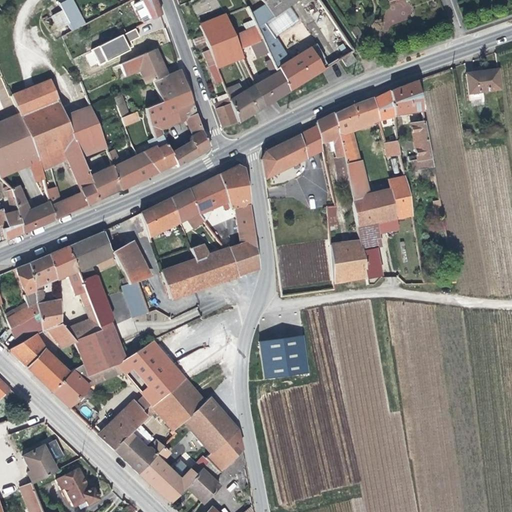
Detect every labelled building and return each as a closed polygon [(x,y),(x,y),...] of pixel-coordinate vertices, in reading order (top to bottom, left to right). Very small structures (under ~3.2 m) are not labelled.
[(61,13),(67,25),(65,26),(69,33),(83,26),(69,0),(68,0),(57,6),(61,13)] [(157,6),(154,0),(142,0),(141,1),(149,21),(160,16),(157,6)] [(260,0),(272,17),(288,6),(287,5),(293,0),(295,0),(298,0),(302,5),(309,0),(260,0)] [(149,21),(141,1),(136,4),(143,24),(149,21)] [(264,6),(249,15),(255,29),(272,17),(264,6)] [(249,15),(245,7),(224,16),(223,16),(237,50),(250,45),(260,41),(255,29),(249,15)] [(65,26),(67,25),(61,13),(53,17),(59,29),(65,26)] [(223,16),(198,26),(205,44),(213,65),(214,67),(240,56),(237,50),(223,16)] [(271,40),(263,23),(255,29),(260,41),(260,42),(264,41),(265,43),(271,40)] [(350,31),(360,45),(365,41),(356,27),(350,31)] [(136,28),(92,49),(100,65),(136,47),(133,40),(140,37),(136,28)] [(264,41),(260,42),(264,52),(272,70),(275,68),(289,91),(305,81),(321,71),(316,64),(317,62),(309,49),(281,65),(271,40),(265,43),(264,41)] [(260,42),(260,41),(250,45),(255,56),(264,52),(260,42)] [(205,44),(199,47),(207,68),(213,65),(205,44)] [(91,67),(98,63),(92,50),(85,54),(91,67)] [(154,50),(119,65),(124,77),(138,71),(145,85),(152,82),(165,76),(159,63),(154,50)] [(213,65),(207,68),(214,84),(220,81),(219,78),(214,67),(213,65)] [(254,86),(263,107),(277,98),(289,91),(275,68),(272,70),(274,74),(254,86)] [(182,79),(179,70),(165,76),(152,82),(161,101),(144,109),(150,128),(158,124),(177,115),(178,115),(175,110),(191,103),(185,87),(182,79)] [(498,70),(497,70),(483,72),(465,75),(468,94),(500,90),(501,90),(498,70)] [(49,80),(11,97),(20,116),(40,162),(42,174),(51,169),(58,165),(53,154),(62,149),(67,160),(81,194),(86,205),(94,202),(107,195),(101,184),(95,186),(90,172),(85,163),(83,157),(66,118),(56,94),(49,80)] [(422,110),(416,81),(404,85),(395,89),(401,114),(422,110)] [(229,104),(237,123),(251,114),(263,107),(254,86),(242,93),(228,100),(229,104)] [(224,93),(228,100),(242,93),(240,88),(234,87),(224,93)] [(401,114),(395,89),(388,91),(394,116),(401,114)] [(394,116),(388,91),(380,94),(372,98),(375,119),(394,118),(394,116)] [(122,95),(113,98),(120,116),(129,113),(122,95)] [(351,106),(357,128),(375,119),(372,98),(371,96),(360,101),(351,106)] [(223,102),(212,106),(217,119),(220,129),(235,123),(229,104),(224,106),(223,102)] [(195,115),(191,103),(175,110),(178,115),(177,115),(179,121),(184,119),(189,127),(193,135),(191,136),(190,139),(193,145),(198,155),(203,152),(208,148),(195,115)] [(393,220),(411,217),(406,189),(389,191),(366,196),(350,131),(357,128),(351,106),(341,110),(333,114),(340,151),(346,181),(348,190),(355,228),(369,225),(375,224),(393,220)] [(66,118),(83,157),(106,146),(90,108),(66,118)] [(140,110),(136,112),(121,119),(123,122),(128,120),(141,113),(140,110)] [(316,123),(316,128),(320,144),(330,143),(332,153),(340,151),(333,114),(324,119),(316,123)] [(20,116),(0,123),(0,172),(2,172),(28,160),(35,182),(43,179),(42,174),(40,162),(20,116)] [(123,122),(127,133),(132,131),(128,120),(123,122)] [(433,167),(424,123),(411,126),(418,161),(412,163),(413,171),(433,167)] [(158,124),(150,128),(153,138),(162,134),(158,124)] [(307,133),(312,157),(322,152),(320,144),(316,128),(307,133)] [(300,136),(306,159),(312,157),(307,133),(300,136)] [(261,159),(264,179),(306,159),(300,136),(284,143),(266,152),(261,159)] [(385,159),(399,157),(396,144),(383,146),(385,159)] [(164,168),(175,162),(171,153),(167,145),(156,150),(164,168)] [(190,160),(198,155),(193,145),(184,150),(190,160)] [(58,165),(67,160),(62,149),(53,154),(58,165)] [(183,164),(190,160),(184,150),(180,149),(171,154),(175,162),(177,167),(183,164)] [(108,152),(111,160),(118,158),(115,150),(108,152)] [(161,170),(164,168),(156,150),(145,155),(157,171),(161,170)] [(340,151),(332,153),(338,183),(346,181),(340,151)] [(148,176),(157,171),(145,155),(142,153),(138,155),(140,157),(148,176)] [(135,182),(148,176),(140,157),(138,155),(113,168),(119,189),(135,182)] [(113,192),(119,189),(113,168),(112,166),(92,175),(91,171),(90,172),(95,186),(101,184),(107,195),(113,192)] [(211,178),(187,190),(197,216),(218,205),(216,202),(224,198),(228,208),(233,207),(238,246),(226,250),(236,277),(258,269),(252,228),(242,168),(236,166),(211,178)] [(389,191),(406,189),(404,179),(404,178),(387,181),(389,191)] [(340,192),(348,190),(346,181),(338,183),(340,192)] [(31,229),(43,224),(37,212),(29,215),(16,186),(9,188),(12,195),(22,219),(17,221),(22,233),(31,229)] [(63,216),(70,212),(68,205),(67,201),(61,203),(57,188),(46,191),(50,207),(52,220),(63,216)] [(170,198),(178,223),(180,224),(189,220),(193,230),(204,225),(197,216),(187,190),(179,194),(170,198)] [(74,210),(86,205),(81,194),(67,201),(68,205),(72,203),(74,210)] [(12,224),(17,221),(22,219),(12,195),(9,197),(10,199),(8,200),(13,212),(6,216),(9,224),(12,224)] [(141,213),(148,238),(178,223),(170,198),(156,205),(141,213)] [(435,213),(441,211),(440,202),(432,203),(435,213)] [(43,224),(52,220),(50,207),(37,212),(43,224)] [(328,225),(334,224),(333,208),(326,209),(328,225)] [(0,226),(9,224),(6,216),(3,209),(0,210),(0,226)] [(375,224),(377,234),(395,230),(393,220),(375,224)] [(0,242),(5,240),(22,233),(17,221),(12,224),(9,224),(0,226),(0,242)] [(333,282),(365,278),(360,252),(358,242),(337,245),(334,224),(328,225),(328,234),(333,282)] [(374,249),(372,235),(369,225),(355,228),(358,242),(360,252),(374,249)] [(103,231),(89,237),(92,243),(91,244),(99,262),(112,256),(111,252),(103,231)] [(326,290),(334,289),(333,282),(328,234),(316,235),(317,247),(322,246),(326,290)] [(85,239),(80,241),(91,265),(99,262),(91,244),(92,243),(89,237),(85,239)] [(80,241),(68,246),(80,280),(94,315),(99,327),(110,323),(110,319),(89,265),(91,265),(80,241)] [(111,252),(112,256),(126,285),(136,282),(142,279),(126,245),(111,252)] [(58,250),(47,254),(56,275),(57,279),(71,273),(74,282),(80,280),(68,246),(58,250)] [(199,246),(189,250),(194,262),(160,273),(169,301),(222,283),(225,281),(216,253),(206,257),(204,258),(199,246)] [(366,284),(376,284),(381,278),(374,249),(360,252),(365,278),(366,284)] [(216,253),(225,281),(236,277),(226,250),(222,251),(216,253)] [(27,262),(33,289),(35,297),(39,315),(42,332),(47,330),(61,323),(60,300),(44,303),(40,282),(56,275),(47,254),(37,258),(27,262)] [(27,262),(14,267),(24,293),(33,289),(27,262)] [(136,282),(126,285),(121,287),(132,318),(146,313),(136,282)] [(21,310),(5,318),(9,329),(13,327),(17,325),(39,315),(35,297),(28,301),(30,305),(21,310)] [(20,339),(21,342),(36,335),(42,332),(39,315),(17,325),(24,337),(20,339)] [(99,327),(94,315),(90,317),(93,325),(96,330),(100,329),(99,327)] [(61,323),(47,330),(60,346),(74,339),(61,323)] [(96,330),(93,325),(87,327),(90,333),(96,330)] [(90,333),(74,339),(83,364),(86,371),(87,375),(94,372),(111,366),(114,365),(100,329),(96,330),(90,333)] [(152,341),(159,338),(155,329),(147,333),(151,342),(152,341)] [(21,342),(7,350),(19,360),(26,367),(43,349),(36,335),(21,342)] [(292,336),(259,342),(263,379),(298,374),(292,336)] [(151,342),(116,364),(130,381),(142,395),(99,437),(112,450),(128,432),(145,415),(140,409),(184,377),(152,341),(151,342)] [(43,349),(26,367),(35,376),(52,358),(43,349)] [(52,358),(35,376),(51,391),(69,373),(52,358)] [(69,373),(51,391),(61,401),(67,407),(87,385),(77,376),(86,371),(83,364),(71,370),(69,373)] [(116,364),(114,365),(111,366),(118,374),(126,384),(130,381),(116,364)] [(118,374),(111,366),(94,372),(98,381),(118,374)] [(204,401),(186,380),(184,377),(140,409),(145,415),(156,411),(170,428),(181,419),(204,401)] [(0,399),(9,390),(0,380),(0,399)] [(230,398),(220,387),(208,397),(218,409),(230,398)] [(208,397),(204,401),(181,419),(184,423),(209,451),(204,456),(208,461),(217,471),(222,468),(241,451),(237,430),(218,409),(208,397)] [(184,423),(181,419),(170,428),(173,431),(174,431),(184,423)] [(135,438),(128,432),(112,450),(118,455),(135,438)] [(143,447),(135,438),(118,455),(127,464),(136,473),(160,446),(161,444),(155,440),(148,447),(143,447)] [(25,472),(31,483),(55,470),(51,462),(61,456),(58,449),(53,440),(42,445),(42,444),(21,456),(28,470),(25,472)] [(160,446),(167,451),(171,446),(164,440),(161,444),(160,446)] [(136,473),(143,479),(159,460),(167,451),(160,446),(136,473)] [(248,486),(241,451),(222,468),(229,475),(236,469),(239,487),(248,486)] [(143,479),(150,485),(167,468),(159,460),(143,479)] [(217,471),(208,461),(201,468),(199,470),(195,474),(184,486),(192,494),(200,503),(218,484),(211,478),(217,471)] [(55,479),(60,489),(63,487),(70,502),(72,506),(76,505),(78,509),(98,500),(92,487),(88,489),(85,483),(77,468),(55,479)] [(168,503),(184,486),(195,474),(188,468),(178,478),(167,468),(150,485),(158,493),(168,503)] [(28,511),(39,511),(28,484),(19,489),(28,511)] [(63,487),(60,489),(67,504),(70,502),(63,487)]
